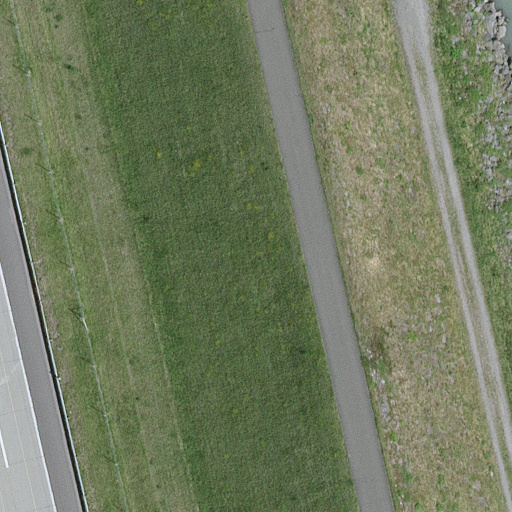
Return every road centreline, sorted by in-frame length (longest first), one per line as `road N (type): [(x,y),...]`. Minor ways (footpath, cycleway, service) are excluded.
road 1 (track): [(261,0),(377,511)]
road 2 (track): [(407,4),(511,485)]
